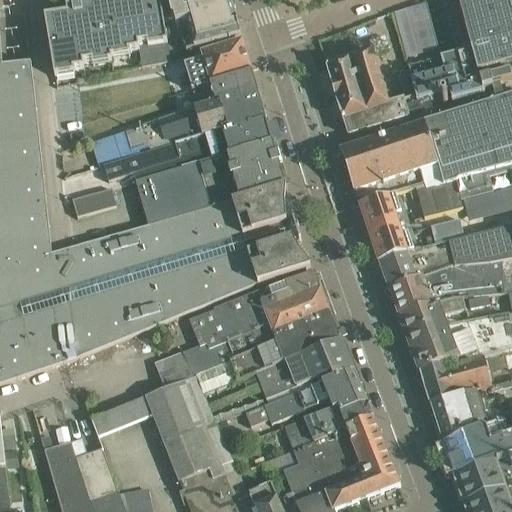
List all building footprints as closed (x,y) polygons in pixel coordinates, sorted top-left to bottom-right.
[(164,23),(160,0),(110,0),(101,2),(102,5),(111,64),(113,64),(112,60),(130,57),(130,54),(139,52),(142,69),(171,64),(165,23),(164,23)] [(232,8),(229,0),(160,0),(164,23),(165,23),(177,20),(177,24),(232,8)] [(511,0),(457,0),(471,52),(443,59),(445,68),(410,77),(417,104),(450,95),(452,104),(455,103),(454,103),(483,95),(483,96),(485,95),(484,92),(511,84),(511,77),(511,75),(511,0)] [(93,67),(111,64),(102,5),(67,11),(68,17),(46,21),(54,71),(73,68),(73,73),(85,71),(84,65),(93,64),(93,67)] [(232,8),(177,24),(178,28),(180,27),(187,54),(242,39),(232,8)] [(29,66),(3,69),(0,37),(0,387),(81,360),(201,310),(218,303),(235,296),(280,281),(313,270),(311,268),(305,262),(301,256),(293,240),(291,241),(286,224),(287,224),(286,214),(286,202),(288,193),(286,188),(255,196),(248,200),(220,208),(209,212),(149,229),(52,257),(32,66),(31,66),(25,15),(24,16),(29,66)] [(197,63),(186,67),(194,93),(253,75),(243,44),(203,57),(203,58),(197,59),(196,60),(197,63)] [(343,122),(344,122),(388,107),(372,53),(327,68),(343,122)] [(445,68),(443,59),(407,69),(410,77),(445,68)] [(213,109),(259,96),(253,75),(194,93),(188,94),(194,112),(212,106),(213,109)] [(267,124),(260,101),(259,96),(213,109),(212,106),(194,112),(158,124),(125,134),(125,135),(91,146),(99,171),(151,155),(176,147),(236,129),(238,134),(267,124)] [(511,174),(511,97),(491,104),(504,146),(511,174)] [(406,113),(415,110),(412,100),(388,107),(344,122),(349,137),(408,119),(406,113)] [(511,188),(511,174),(504,146),(491,104),(457,115),(483,196),(511,188)] [(471,199),(483,196),(457,115),(425,125),(425,126),(453,213),(473,208),(471,199)] [(230,158),(274,145),(267,124),(238,134),(236,129),(176,147),(151,155),(99,171),(84,176),(87,186),(107,180),(108,184),(122,180),(139,175),(139,176),(148,173),(150,180),(230,156),(230,158)] [(425,220),(453,213),(425,126),(379,141),(397,196),(417,190),(425,220)] [(361,207),(397,196),(379,141),(343,153),(357,197),(358,197),(361,207)] [(150,180),(136,184),(149,229),(220,208),(248,200),(255,196),(286,188),(274,146),(230,158),(230,156),(150,180)] [(73,203),(78,220),(117,209),(112,192),(73,203)] [(380,265),(414,252),(415,252),(397,196),(361,207),(380,265)] [(460,223),(431,230),(436,247),(464,240),(460,223)] [(494,224),(478,228),(480,237),(497,233),(494,224)] [(470,240),(449,245),(455,270),(487,271),(505,265),(511,263),(511,229),(497,233),(480,237),(470,240)] [(390,292),(424,280),(423,279),(414,252),(380,265),(390,292)] [(424,280),(390,292),(399,318),(443,302),(463,300),(464,300),(509,297),(511,296),(511,263),(505,265),(487,271),(455,270),(444,272),(423,279),(424,280)] [(341,343),(315,276),(286,286),(269,292),(268,291),(215,312),(215,313),(190,323),(200,349),(155,367),(165,391),(197,378),(205,398),(256,377),(273,370),(341,343)] [(443,302),(399,318),(420,375),(421,375),(444,366),(458,361),(458,363),(511,350),(511,318),(511,316),(487,321),(471,324),(447,328),(443,319),(466,313),(463,300),(443,302)] [(481,301),(469,303),(471,311),(483,309),(481,301)] [(354,373),(342,344),(341,343),(273,370),(256,377),(266,402),(312,384),(314,388),(354,373)] [(444,366),(421,375),(430,404),(431,407),(492,390),(486,360),(445,369),(444,366)] [(366,405),(366,404),(362,394),(361,390),(358,387),(357,383),(356,378),(353,375),(354,374),(354,373),(314,388),(298,394),(299,395),(272,405),(245,416),(251,430),(270,423),(272,427),(306,413),(306,411),(327,403),(328,406),(332,405),(334,412),(339,411),(341,415),(366,405)] [(215,424),(205,398),(197,378),(165,391),(165,392),(147,400),(154,418),(166,449),(163,451),(171,472),(175,473),(190,511),(254,511),(248,497),(239,473),(238,473),(227,450),(216,426),(215,424)] [(255,379),(244,384),(247,390),(258,386),(255,379)] [(511,385),(511,386),(493,390),(492,390),(431,407),(443,446),(485,432),(490,430),(496,429),(511,424),(511,385)] [(373,420),(367,404),(366,404),(366,405),(341,415),(339,411),(334,412),(285,429),(293,452),(302,448),(303,450),(328,441),(327,439),(329,438),(373,420)] [(0,511),(10,511),(0,414),(0,511)] [(373,420),(329,438),(336,456),(314,464),(299,470),(285,476),(298,511),(339,511),(401,488),(401,487),(400,487),(374,420),(373,420)] [(227,450),(232,448),(237,446),(226,422),(216,426),(227,450)] [(485,432),(443,446),(455,479),(477,472),(496,465),(503,462),(507,461),(509,461),(511,460),(511,443),(502,446),(496,429),(490,430),(485,432)] [(299,470),(314,464),(336,456),(329,438),(327,439),(328,441),(303,450),(293,454),(299,470)] [(90,511),(83,459),(77,461),(71,445),(53,451),(50,439),(41,441),(61,511),(90,511)] [(83,442),(71,445),(77,461),(83,459),(87,457),(83,442)] [(118,495),(105,460),(102,452),(87,457),(83,459),(90,511),(152,511),(149,492),(120,497),(119,494),(118,495)] [(477,472),(455,479),(464,505),(466,511),(511,511),(511,460),(509,461),(496,465),(477,472)] [(282,511),(278,502),(272,488),(248,497),(254,511),(282,511)]
